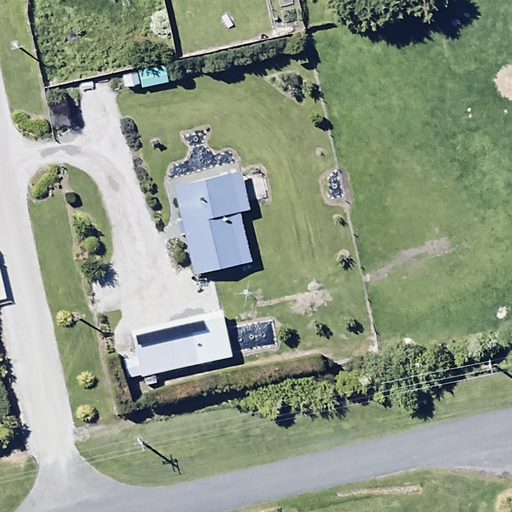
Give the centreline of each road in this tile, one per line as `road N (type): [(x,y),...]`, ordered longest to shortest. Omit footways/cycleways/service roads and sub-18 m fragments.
road 1 (unclassified): [(137,511),(511,423)]
road 2 (unclassified): [(0,168),(70,511)]
